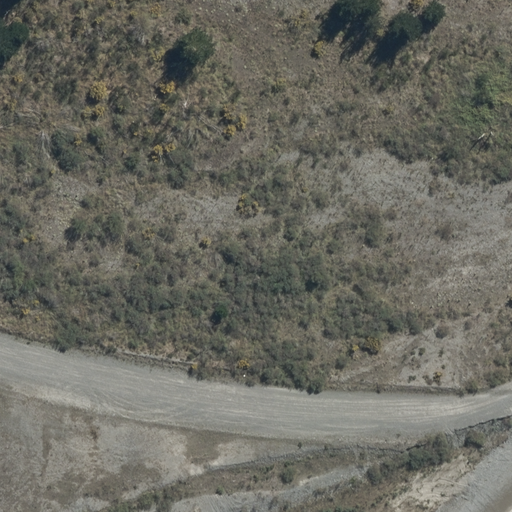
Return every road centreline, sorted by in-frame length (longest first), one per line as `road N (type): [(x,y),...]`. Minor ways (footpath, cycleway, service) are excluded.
road 1 (track): [(452,455),(0,355)]
road 2 (track): [(437,511),(452,455),(511,433)]
